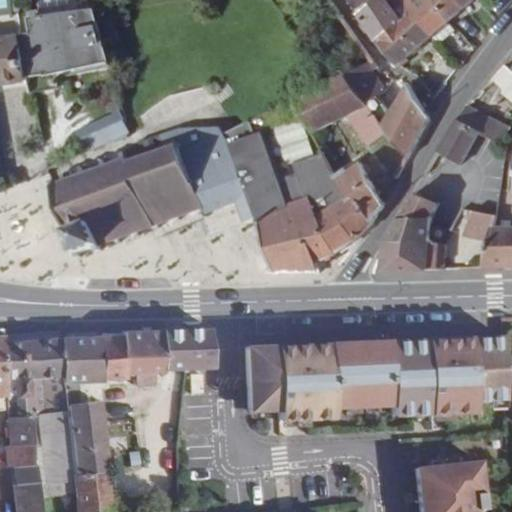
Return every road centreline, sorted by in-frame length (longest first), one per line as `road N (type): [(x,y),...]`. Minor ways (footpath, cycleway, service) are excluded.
road 1 (secondary): [(344,299),(92,306),(0,300)]
road 2 (residential): [(511,33),(442,126),(344,299)]
road 3 (secondary): [(344,299),(511,296)]
